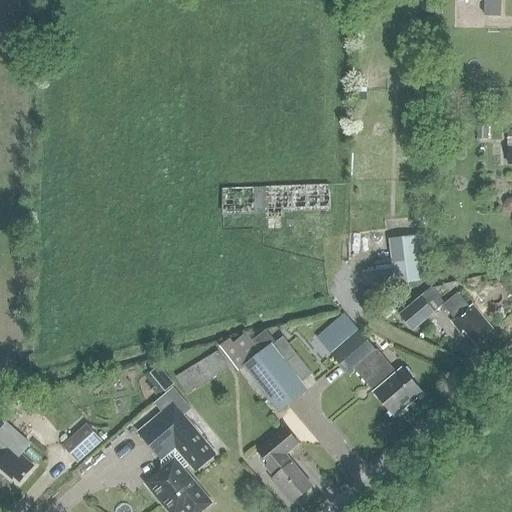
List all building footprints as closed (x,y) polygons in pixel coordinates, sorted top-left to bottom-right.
[(486,140),(487,126),(477,126),(476,140),(486,140)] [(392,239),(395,271),(399,270),(401,287),(427,283),(422,236),(392,239)] [(453,320),(450,322),(460,334),(463,331),(474,344),(491,330),(471,305),(468,307),(457,294),(442,306),(453,320)] [(398,315),(411,330),(433,312),(420,297),(398,315)] [(357,331),(330,355),(348,376),(354,371),(366,385),(373,392),(372,393),(393,417),(421,394),(409,380),(413,376),(406,367),(402,371),(400,368),(393,374),(387,367),(357,331)] [(283,364),(295,355),(281,338),(260,354),(245,334),(222,352),(238,372),(244,367),(278,411),(304,391),(283,364)] [(186,396),(228,370),(217,352),(175,377),(186,396)] [(160,413),(143,427),(166,455),(174,448),(194,471),(214,454),(182,416),(190,409),(172,387),(153,403),(160,413)] [(0,469),(11,479),(13,477),(18,482),(32,466),(19,454),(21,452),(0,433),(0,430),(5,425),(0,420),(0,469)] [(101,441),(86,425),(62,446),(77,462),(101,441)] [(290,504),(311,486),(291,462),(291,463),(284,454),(297,444),(284,428),(257,451),(277,475),(270,480),(290,504)] [(158,496),(163,502),(161,506),(165,511),(170,510),(171,511),(174,511),(182,506),(187,511),(196,511),(206,504),(173,464),(148,485),(151,488),(150,493),(154,497),(158,496)]
